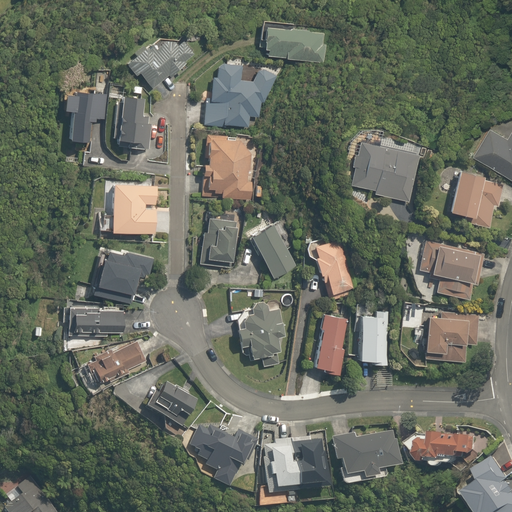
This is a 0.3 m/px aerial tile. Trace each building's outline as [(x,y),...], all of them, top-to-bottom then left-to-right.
[(285,58),(322,62),(324,44),(322,44),(323,33),(308,31),(308,30),(292,28),(292,24),(260,20),(257,46),(262,47),(262,49),(265,49),(265,55),(285,57),(285,58)] [(138,72),(151,88),(168,74),(169,77),(175,72),(186,63),(184,61),(193,54),(182,40),(177,45),(174,41),(164,41),(154,48),(150,44),(149,45),(150,46),(147,48),(145,46),(143,47),(141,45),(133,52),(135,55),(128,61),(129,61),(125,64),(134,75),(138,72)] [(225,124),(247,126),(248,116),(258,117),(260,102),(263,102),(276,75),(262,68),(257,70),(252,81),(240,80),(241,65),(222,63),(217,67),(216,77),(212,77),(209,97),(205,97),(202,124),(225,126),(225,124)] [(141,86),(133,85),(132,93),(140,94),(141,86)] [(68,139),(87,141),(89,121),(94,122),(94,118),(104,119),(107,94),(73,91),(73,95),(68,95),(66,110),(71,111),(68,139)] [(117,145),(148,148),(150,124),(147,123),(147,116),(140,115),(142,98),(121,95),(120,102),(116,102),(115,118),(119,119),(118,125),(114,125),(112,138),(118,139),(117,145)] [(511,138),(493,128),(477,158),(511,177),(511,138)] [(200,195),(250,199),(251,181),(246,181),(247,171),(249,171),(250,154),(238,140),(226,139),(226,136),(205,134),(204,156),(207,157),(207,164),(202,164),(200,195)] [(373,193),(407,201),(418,155),(360,142),(356,155),(354,154),(351,166),(354,167),(349,184),(374,190),(373,193)] [(450,216),(473,221),(472,226),(488,230),(494,206),(498,207),(503,185),(485,181),(486,176),(460,170),(450,216)] [(110,232),(153,234),(154,209),(144,209),(145,184),(112,183),(110,232)] [(262,197),(263,186),(255,185),(254,196),(262,197)] [(203,221),(207,222),(206,234),(202,233),(198,267),(227,270),(228,266),(234,266),(239,228),(235,228),(236,222),(228,221),(229,214),(205,212),(203,221)] [(274,225),(251,238),(276,281),(298,268),(274,225)] [(437,284),(435,294),(468,302),(472,288),(475,289),(482,258),(474,256),(475,252),(426,240),(418,272),(430,275),(428,282),(437,284)] [(315,261),(327,299),(328,302),(353,294),(352,291),(355,290),(340,241),(317,248),(321,260),(315,261)] [(168,245),(159,246),(160,260),(170,259),(168,245)] [(126,253),(125,256),(102,250),(92,287),(96,288),(93,298),(129,307),(131,297),(135,298),(141,278),(148,280),(152,264),(153,261),(126,253)] [(245,307),(236,320),(240,351),(251,349),(253,362),(261,361),(262,369),(277,367),(275,354),(280,353),(278,338),(285,337),(281,311),(269,312),(268,304),(245,307)] [(62,324),(69,324),(69,337),(124,340),(126,309),(70,307),(63,306),(62,324)] [(437,318),(427,318),(425,360),(465,362),(466,347),(477,348),(479,312),(438,310),(437,318)] [(375,316),(364,316),(362,363),(377,363),(376,368),(387,368),(389,311),(376,311),(375,316)] [(342,348),(346,316),(324,313),(317,371),(332,373),(332,376),(342,378),(345,348),(342,348)] [(135,341),(88,365),(97,383),(145,359),(135,341)] [(177,438),(182,430),(184,431),(191,418),(195,420),(200,403),(188,397),(190,394),(177,387),(176,390),(161,382),(146,410),(166,421),(162,430),(177,438)] [(208,425),(206,428),(200,425),(189,448),(199,453),(196,459),(206,463),(204,467),(217,473),(213,482),(229,490),(241,467),(245,469),(259,441),(238,430),(233,441),(218,434),(220,431),(208,425)] [(407,444),(429,466),(439,467),(448,476),(460,464),(458,462),(471,463),(472,436),(432,434),(432,436),(424,428),(407,444)] [(355,432),(331,437),(337,466),(342,465),(346,482),(363,478),(365,485),(382,481),(381,473),(403,469),(396,431),(357,438),(355,432)] [(322,434),(263,440),(269,501),(328,494),(322,434)] [(511,511),(511,484),(491,455),(474,467),(482,479),(464,492),(479,511),(511,511)] [(23,496),(2,509),(4,511),(58,511),(35,476),(17,488),(23,496)]
